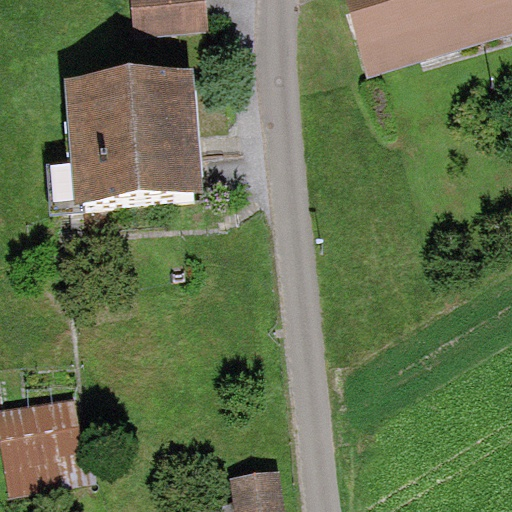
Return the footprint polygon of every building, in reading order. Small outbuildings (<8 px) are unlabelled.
[(205,0),(131,0),(134,37),(208,31),(205,0)] [(511,0),(345,0),(368,79),(511,37),(511,0)] [(193,77),(68,87),(74,169),(50,171),(54,220),(86,218),(86,210),(202,201),(193,77)] [(76,402),(0,413),(0,439),(10,502),(89,489),(76,402)] [(283,511),(280,477),(234,483),(237,504),(237,511),(283,511)]
